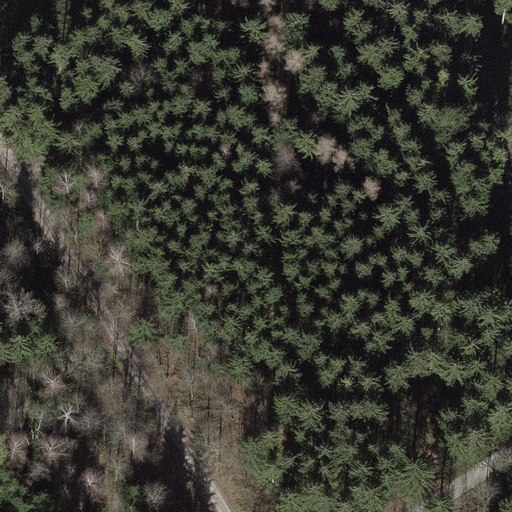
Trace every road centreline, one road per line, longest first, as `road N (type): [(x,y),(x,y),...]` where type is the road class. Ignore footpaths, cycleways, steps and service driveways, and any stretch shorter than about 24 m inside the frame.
road 1 (track): [(226,511),(0,145)]
road 2 (track): [(22,181),(217,0)]
